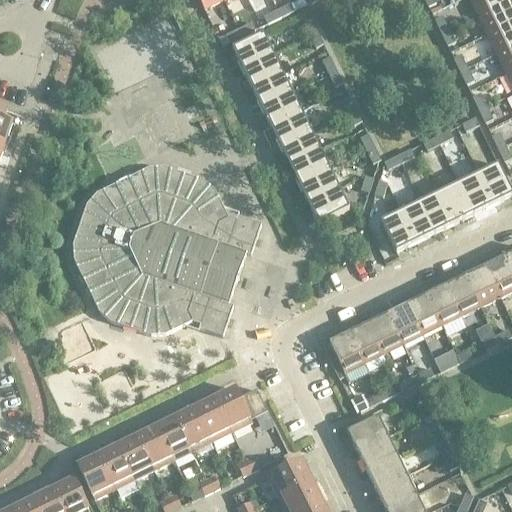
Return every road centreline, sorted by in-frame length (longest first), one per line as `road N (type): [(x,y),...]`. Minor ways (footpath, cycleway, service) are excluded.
road 1 (residential): [(359,511),(281,357),(294,329),(511,225)]
road 2 (residential): [(311,248),(188,0)]
